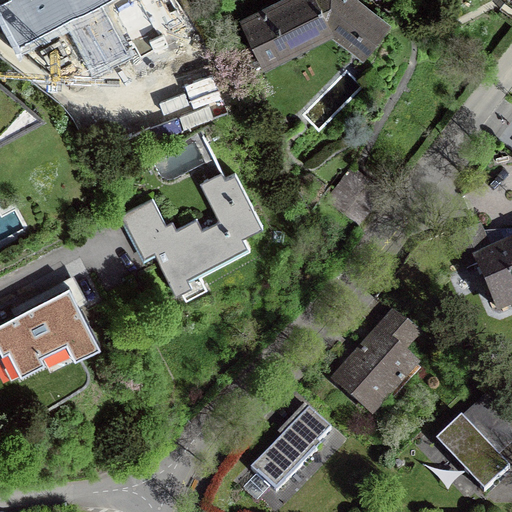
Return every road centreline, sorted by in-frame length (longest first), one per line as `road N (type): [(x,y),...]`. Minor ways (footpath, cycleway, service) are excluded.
road 1 (residential): [(156,489),(224,403),(368,255),(511,70)]
road 2 (residential): [(0,503),(156,489)]
